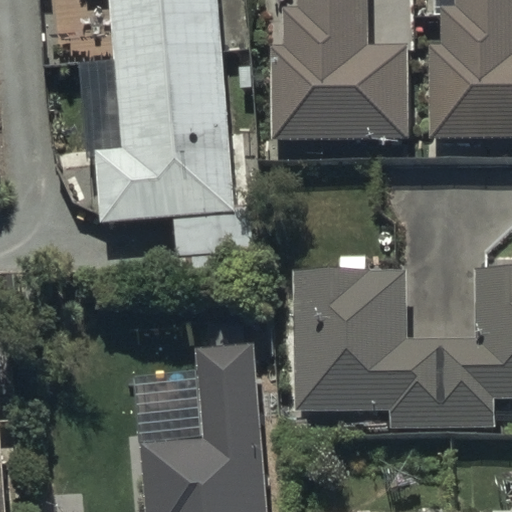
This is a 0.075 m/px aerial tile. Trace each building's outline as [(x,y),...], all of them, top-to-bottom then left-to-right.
[(115,0),(128,159),(104,161),(110,235),(181,229),(184,266),(260,260),(256,214),(242,215),(224,0),(115,0)] [(274,60),(274,149),(412,149),(411,60),(371,60),(370,0),(299,0),(299,21),(289,21),(289,60),(274,60)] [(433,57),(432,150),(511,150),(511,0),(459,0),(459,16),(447,16),(447,57),(433,57)] [(344,265),(344,283),(297,284),(299,424),(395,422),(396,439),(496,437),(495,411),(511,410),(511,280),(479,281),(480,349),(412,350),(411,282),(371,283),(371,265),(344,265)] [(272,511),(259,358),(203,363),(210,455),(144,460),(148,511),(272,511)]
